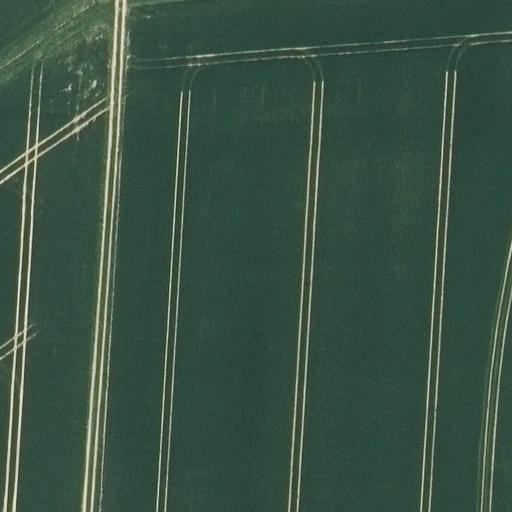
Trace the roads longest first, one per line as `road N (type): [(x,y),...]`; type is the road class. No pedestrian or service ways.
road 1 (track): [(121,0),(90,511)]
road 2 (track): [(0,87),(121,3)]
